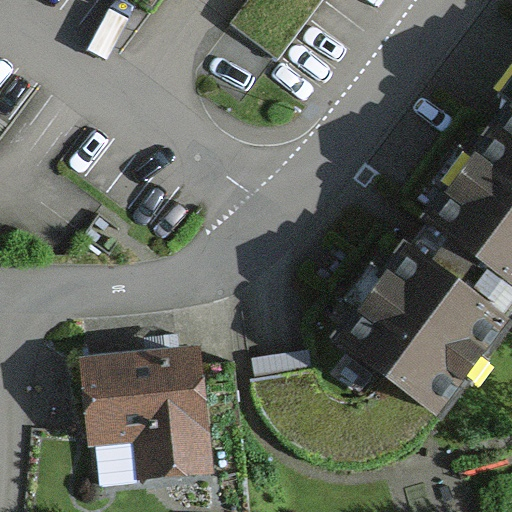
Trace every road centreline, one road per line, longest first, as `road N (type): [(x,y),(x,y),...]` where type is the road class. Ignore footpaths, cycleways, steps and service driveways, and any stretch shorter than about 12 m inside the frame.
road 1 (residential): [(442,0),(239,261),(203,283),(160,290),(25,291)]
road 2 (residential): [(25,291),(11,511)]
